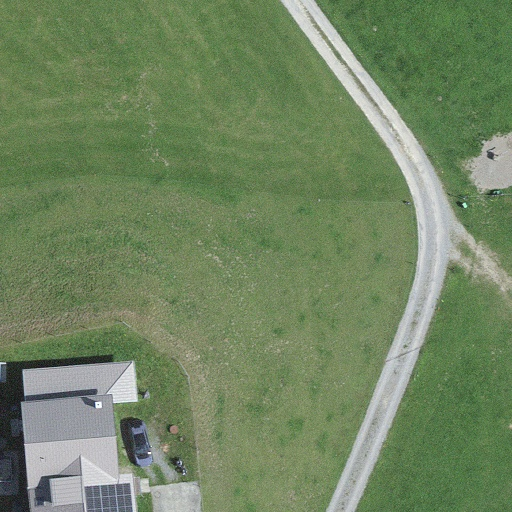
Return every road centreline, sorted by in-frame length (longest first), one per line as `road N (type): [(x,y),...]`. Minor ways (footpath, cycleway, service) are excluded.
road 1 (track): [(342,511),(430,277),(442,214)]
road 2 (track): [(442,214),(296,0)]
